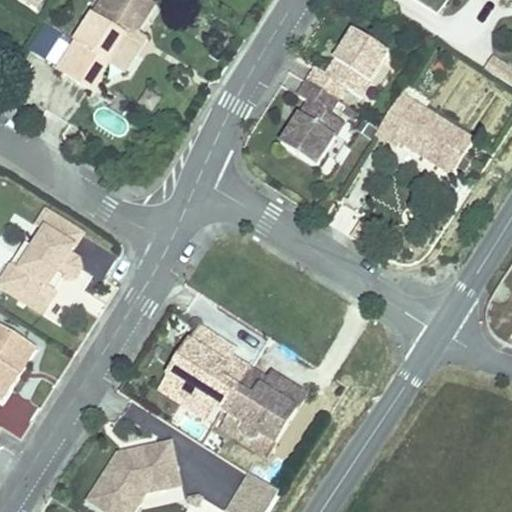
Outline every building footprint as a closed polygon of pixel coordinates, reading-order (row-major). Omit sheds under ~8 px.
[(18,0),(38,11),(44,0),(18,0)] [(141,0),(107,0),(56,70),(90,95),(99,83),(98,78),(106,66),(119,61),(137,37),(156,11),(141,0)] [(46,61),(63,33),(49,25),(33,54),(46,61)] [(119,61),(106,66),(121,78),(147,44),(137,37),(119,61)] [(320,175),(348,131),(332,121),(346,100),(363,111),(366,106),(364,105),(392,61),(358,39),(330,82),(320,75),(302,103),(313,109),(285,153),(320,175)] [(511,68),(492,57),(483,71),(511,89),(511,88),(511,68)] [(405,102),(380,141),(394,150),(397,145),(404,149),(456,183),(478,148),(405,102)] [(397,145),(394,150),(400,154),(404,149),(397,145)] [(27,245),(0,285),(0,287),(34,310),(48,289),(41,284),(50,270),(58,275),(60,276),(69,275),(74,266),(72,257),(63,251),(75,231),(39,208),(30,222),(38,228),(27,245)] [(401,253),(376,237),(367,252),(391,267),(401,253)] [(0,267),(0,285),(27,245),(18,239),(0,267)] [(41,284),(48,289),(58,275),(50,270),(41,284)] [(0,390),(12,371),(5,367),(22,339),(0,325),(0,390)] [(203,334),(172,383),(186,392),(183,396),(185,404),(193,409),(201,407),(204,403),(217,412),(233,422),(247,431),(245,435),(246,444),(254,448),(262,447),(264,443),(278,451),(309,402),(294,393),(290,400),(269,386),(235,365),(214,351),(219,344),(203,334)] [(5,367),(12,371),(28,343),(22,339),(5,367)] [(214,351),(235,365),(240,358),(219,344),(214,351)] [(290,400),(294,393),(273,379),(269,386),(290,400)] [(208,425),(217,412),(204,403),(201,407),(193,409),(185,404),(183,396),(186,392),(172,383),(164,396),(208,425)] [(269,464),(278,451),(264,443),(262,447),(254,448),(246,444),(245,435),(247,431),(233,422),(224,436),(269,464)] [(89,507),(97,511),(140,511),(148,501),(170,496),(167,481),(178,479),(173,450),(136,457),(136,460),(124,462),(120,459),(89,507)] [(167,481),(170,496),(181,494),(178,479),(167,481)] [(233,511),(274,511),(282,500),(253,481),(233,511)]
